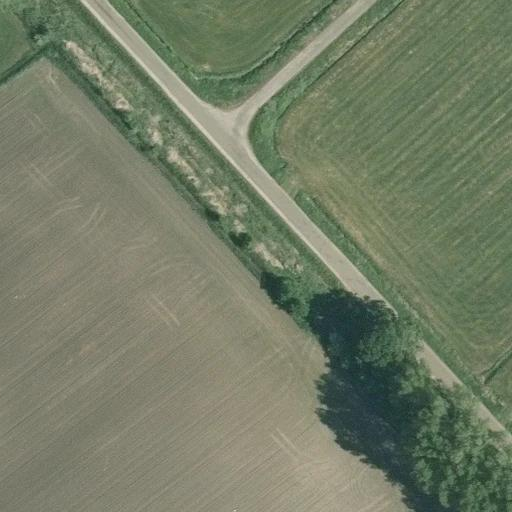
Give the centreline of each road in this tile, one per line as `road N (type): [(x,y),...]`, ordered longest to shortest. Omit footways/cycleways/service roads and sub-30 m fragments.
road 1 (unclassified): [(511,449),(220,134)]
road 2 (unclassified): [(220,134),(366,0)]
road 3 (unclassified): [(220,134),(96,0)]
